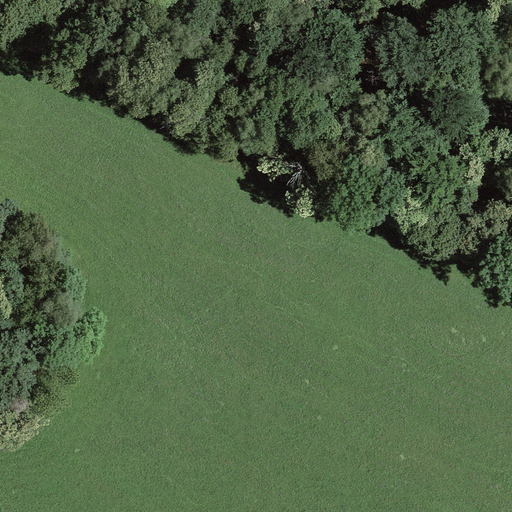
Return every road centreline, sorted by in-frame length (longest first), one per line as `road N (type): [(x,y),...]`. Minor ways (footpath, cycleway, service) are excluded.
road 1 (track): [(511,272),(0,30)]
road 2 (unclassified): [(440,0),(511,123)]
